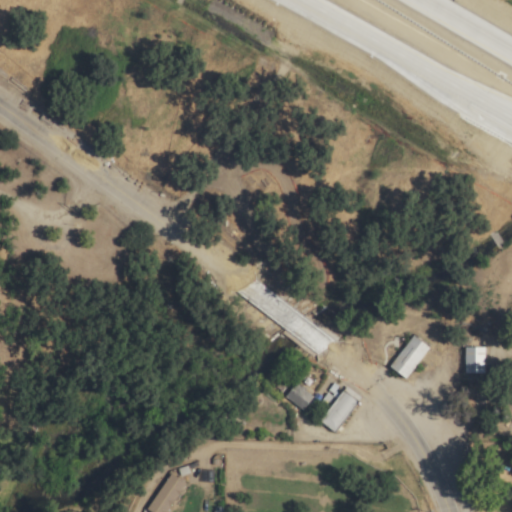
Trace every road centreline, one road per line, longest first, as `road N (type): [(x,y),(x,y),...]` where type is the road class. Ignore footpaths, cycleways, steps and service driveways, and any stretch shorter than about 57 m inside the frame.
road 1 (tertiary): [(0,106),(259,298)]
road 2 (primary): [(289,0),(511,122)]
road 3 (tertiary): [(338,359),(404,427),(445,511)]
